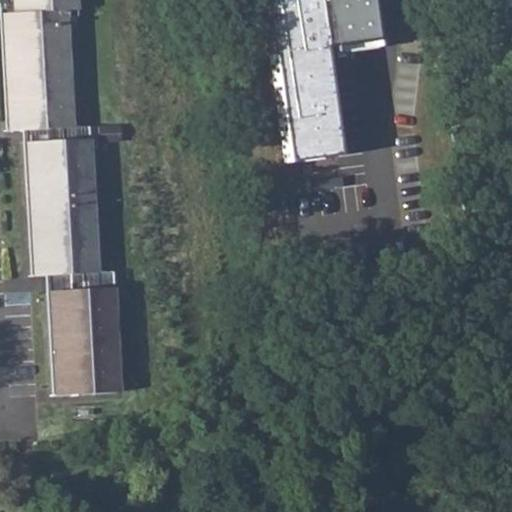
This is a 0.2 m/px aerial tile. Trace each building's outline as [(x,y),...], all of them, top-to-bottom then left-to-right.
[(8,14),(4,14),(11,133),(19,132),(62,130),(56,11),(63,11),(67,11),(66,0),(15,0),(16,14),(8,14)] [(15,0),(7,0),(8,14),(16,14),(15,0)] [(272,0),(286,160),(342,151),(333,49),(383,41),(376,0),(272,0)] [(62,130),(19,132),(20,157),(25,156),(25,144),(79,141),(80,153),(84,153),(84,129),(69,129),(63,11),(56,11),(62,130)] [(11,133),(4,14),(0,14),(0,64),(4,133),(11,133)] [(25,144),(25,156),(80,153),(79,141),(25,144)] [(80,153),(25,156),(31,277),(37,277),(86,275),(80,153)] [(84,153),(80,153),(86,275),(91,275),(84,153)] [(25,156),(20,157),(26,277),(31,277),(25,156)] [(475,202),(462,204),(466,236),(479,235),(475,202)] [(487,271),(475,273),(477,287),(489,286),(487,271)] [(86,275),(37,277),(42,397),(46,396),(42,285),(92,283),(92,290),(98,291),(101,395),(105,395),(101,274),(91,275),(86,275)] [(42,285),(46,396),(101,395),(98,291),(92,290),(92,283),(42,285)]
